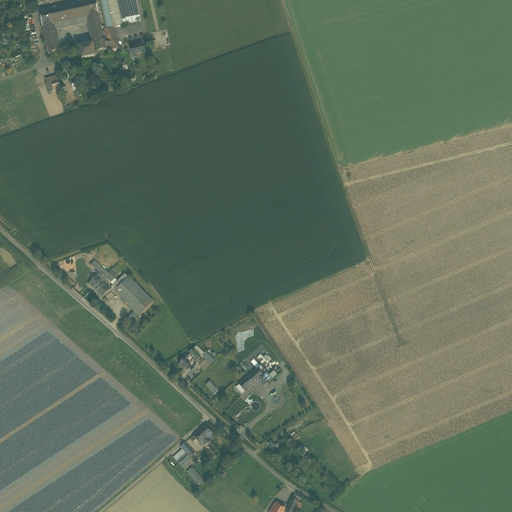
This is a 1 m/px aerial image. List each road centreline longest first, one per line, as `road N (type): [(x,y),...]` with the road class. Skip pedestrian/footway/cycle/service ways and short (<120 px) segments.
road 1 (track): [(401,345),(282,0)]
road 2 (unclassified): [(209,418),(0,226)]
road 3 (unclassified): [(332,511),(209,418)]
road 4 (unclassified): [(209,418),(99,511)]
